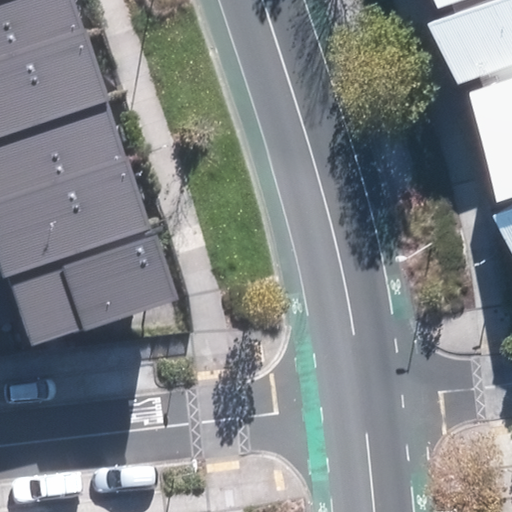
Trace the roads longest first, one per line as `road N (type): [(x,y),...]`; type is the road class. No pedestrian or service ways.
road 1 (tertiary): [(264,0),(331,218),(365,390)]
road 2 (residential): [(0,435),(365,390)]
road 3 (residential): [(365,390),(511,377)]
road 4 (tertiary): [(365,390),(376,511)]
